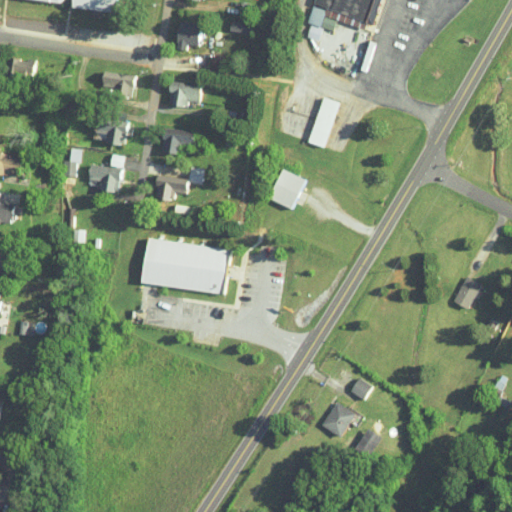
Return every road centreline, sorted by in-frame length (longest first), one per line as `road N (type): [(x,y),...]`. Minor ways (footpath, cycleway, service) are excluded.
road 1 (secondary): [(203,511),(307,354),(511,4)]
road 2 (residential): [(137,206),(168,0)]
road 3 (residential): [(160,58),(0,35)]
